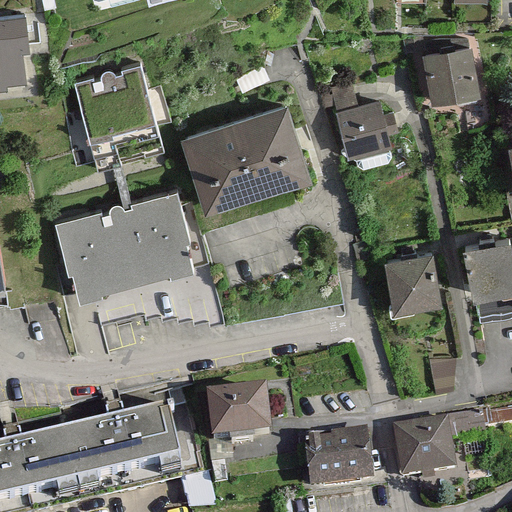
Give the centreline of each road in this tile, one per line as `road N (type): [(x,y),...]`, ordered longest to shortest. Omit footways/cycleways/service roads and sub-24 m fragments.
road 1 (residential): [(0,367),(73,385),(360,325)]
road 2 (residential): [(399,511),(360,325)]
